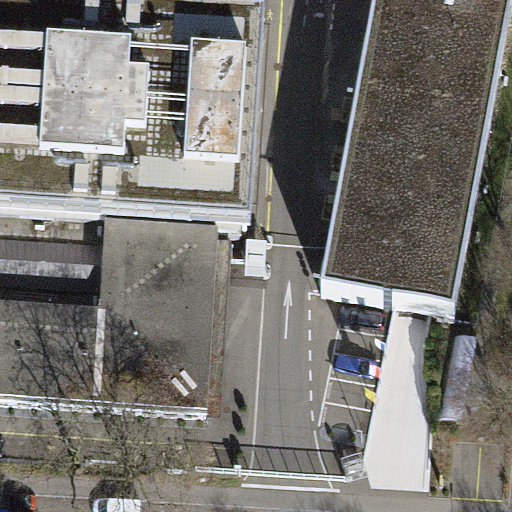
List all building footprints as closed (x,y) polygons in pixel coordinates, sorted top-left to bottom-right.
[(511,0),(378,0),(331,252),(322,299),(344,303),(395,312),(409,315),(431,319),(455,323),(511,16),(511,0)] [(0,225),(219,241),(250,243),(253,208),(257,146),(260,95),(265,22),(0,4),(0,225)] [(219,241),(0,225),(0,407),(99,414),(207,421),(211,358),(218,359),(225,359),(226,335),(219,334),(213,334),(214,322),(219,241)] [(275,236),(264,236),(264,243),(264,246),(267,246),(275,246),(275,242),(275,236)] [(477,339),(457,336),(444,419),(463,423),(477,339)] [(364,461),(342,468),(349,493),(371,487),(364,461)]
